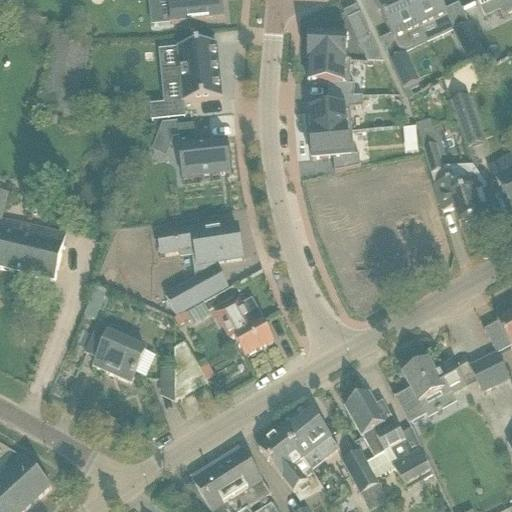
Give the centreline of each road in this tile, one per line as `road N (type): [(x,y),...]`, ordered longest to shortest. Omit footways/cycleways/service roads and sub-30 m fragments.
road 1 (residential): [(340,362),(292,261),(264,151),(275,0)]
road 2 (unclassified): [(133,486),(340,362)]
road 3 (unclassified): [(340,362),(511,267)]
road 4 (unclassified): [(133,486),(0,412)]
